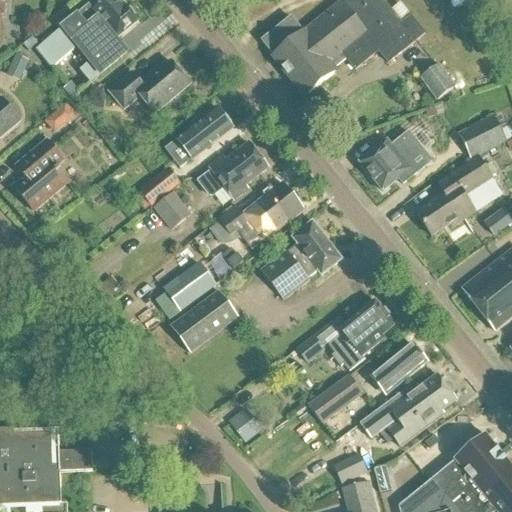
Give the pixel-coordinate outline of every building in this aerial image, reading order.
[(79,74),(90,87),(128,57),(116,43),(140,23),(139,21),(138,16),(130,7),(126,8),(119,0),(110,0),(93,14),(89,9),(72,23),(63,31),(35,53),(51,73),(76,52),(88,66),(79,74)] [(402,26),(380,0),(353,0),(345,7),(343,6),(305,36),(292,20),(262,44),(274,58),(272,59),(305,100),(338,74),(335,70),(346,61),(355,73),(379,54),(388,66),(425,36),(411,19),(402,26)] [(66,15),(57,23),(63,31),(72,23),(66,15)] [(33,40),(23,47),(28,54),(38,47),(33,40)] [(6,78),(19,85),(29,64),(16,58),(6,78)] [(190,88),(171,64),(152,80),(150,78),(141,86),(132,76),(109,95),(124,113),(140,100),(155,117),(190,88)] [(420,80),(437,103),(455,90),(438,67),(420,80)] [(71,86),(63,92),(72,102),(79,96),(71,86)] [(0,101),(0,141),(22,123),(2,100),(0,101)] [(89,120),(103,121),(104,105),(90,104),(89,120)] [(65,107),(44,124),(54,136),(74,119),(65,107)] [(233,131),(217,111),(176,143),(193,164),(233,131)] [(494,119),(458,137),(470,163),(477,160),(507,145),(501,133),(494,119)] [(409,136),(393,149),(387,143),(359,166),(383,195),(399,182),(403,187),(415,177),(406,165),(422,152),(409,136)] [(64,163),(48,143),(18,168),(27,179),(14,189),(35,214),(70,184),(57,169),(64,163)] [(201,179),(195,183),(208,200),(211,197),(213,200),(225,191),(234,203),(248,192),(246,188),(268,171),(249,146),(226,164),(223,160),(208,172),(209,173),(201,179)] [(444,197),(416,216),(433,240),(450,228),(452,231),(475,215),(474,213),(464,200),(491,181),(477,160),(471,164),(437,188),(444,197)] [(141,196),(137,199),(146,211),(149,208),(151,211),(180,187),(167,171),(139,194),(141,196)] [(238,211),(220,224),(209,232),(221,247),(226,248),(230,248),(233,247),(241,240),(252,255),(305,215),(284,188),(244,218),(238,211)] [(153,211),(171,234),(191,218),(173,196),(153,211)] [(484,220),(493,236),(511,225),(511,220),(505,208),(484,220)] [(342,263),(313,225),(293,241),(299,248),(289,256),(288,254),(262,274),(284,303),(310,283),(309,282),(318,275),(321,279),(342,263)] [(232,252),(223,258),(234,273),(244,266),(237,257),(236,258),(232,252)] [(511,253),(462,293),(495,335),(511,321),(511,253)] [(234,273),(223,258),(221,256),(203,270),(199,265),(163,291),(166,296),(155,305),(169,324),(235,275),(234,273)] [(102,287),(93,295),(104,307),(113,300),(102,287)] [(170,331),(190,358),(239,321),(219,294),(170,331)] [(345,328),(325,344),(335,357),(332,359),(340,370),(343,367),(350,375),(364,363),(362,360),(386,342),(383,339),(396,329),(376,303),(345,328)] [(314,339),(296,353),(308,368),(325,354),(323,350),(320,348),(314,339)] [(219,345),(215,340),(193,356),(197,362),(183,372),(202,397),(241,368),(222,343),(219,345)] [(427,366),(411,347),(371,380),(382,393),(398,380),(403,386),(427,366)] [(349,378),(308,408),(322,427),(363,397),(349,378)] [(456,404),(437,379),(414,396),(410,391),(361,427),(372,442),(381,436),(388,446),(394,442),(401,450),(445,418),(442,414),(456,404)] [(229,425),(245,446),(261,433),(246,412),(229,425)] [(60,456),(59,433),(15,435),(0,435),(0,511),(32,511),(33,510),(62,509),(60,475),(92,474),(92,455),(60,456)] [(511,511),(511,467),(486,438),(399,510),(399,511),(511,511)] [(358,457),(333,469),(342,488),(367,476),(358,457)] [(386,469),(374,472),(375,476),(378,491),(380,496),(381,495),(384,506),(394,503),(390,488),(386,473),(386,469)] [(376,511),(369,485),(342,493),(347,511),(376,511)]
